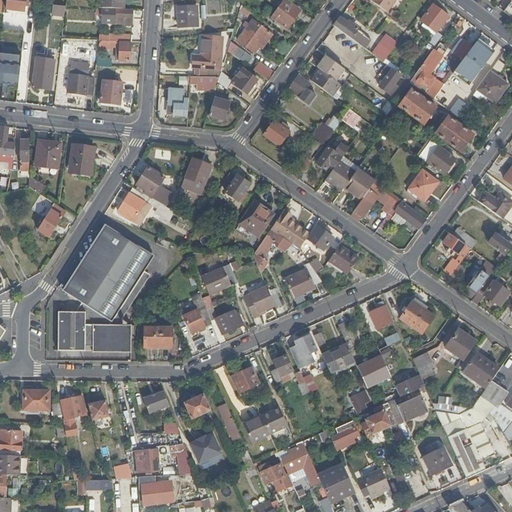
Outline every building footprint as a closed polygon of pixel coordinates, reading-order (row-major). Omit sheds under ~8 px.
[(8,0),(7,10),(24,12),(25,7),(28,8),(28,0),(8,0)] [(124,9),(124,0),(99,0),(99,8),(102,8),(124,9)] [(285,0),(272,17),(287,29),(301,11),(285,0)] [(369,0),(370,0),(386,12),(394,0),(369,0)] [(436,33),(437,32),(449,17),(433,5),(421,21),(436,33)] [(65,15),(66,7),(53,6),(52,14),(65,15)] [(197,8),(178,9),(179,28),(198,27),(197,8)] [(132,11),(102,9),(101,23),(123,24),(123,23),(126,23),(126,20),(132,20),(132,11)] [(340,18),(334,26),(364,49),(371,40),(357,29),(358,29),(350,22),(348,24),(340,18)] [(252,20),(238,41),(254,53),(264,40),(263,39),(269,32),(252,20)] [(443,36),(437,32),(436,33),(429,42),(435,46),(443,36)] [(116,42),(131,42),(132,36),(110,34),(109,41),(116,42)] [(493,42),(483,34),(477,42),(486,49),(488,50),(493,42)] [(388,35),(372,54),(383,62),(398,43),(388,35)] [(221,73),(224,63),(221,63),(222,38),(203,37),(202,57),(194,56),(193,68),(196,68),(196,76),(220,77),(221,73)] [(116,42),(109,41),(109,47),(119,47),(118,52),(117,52),(117,61),(120,61),(130,62),(131,44),(116,43),(116,42)] [(486,49),(477,42),(473,47),(483,54),(486,49)] [(228,52),(234,56),(239,48),(231,43),(228,52)] [(473,47),(469,52),(478,59),(483,54),(473,47)] [(433,51),(410,83),(418,88),(421,84),(430,90),(427,95),(433,100),(444,86),(429,75),(442,57),(433,51)] [(469,52),(444,86),(433,100),(444,108),(479,60),(478,59),(469,52)] [(332,97),(341,85),(338,82),(346,71),(326,56),(318,68),(321,70),(316,75),(311,82),(332,97)] [(33,88),(49,90),(52,63),(36,61),(33,88)] [(269,82),(275,74),(260,63),(254,71),(269,82)] [(377,77),(383,82),(393,69),(386,65),(377,77)] [(233,83),(248,94),(258,81),(243,69),(233,83)] [(383,98),(393,106),(401,96),(395,91),(398,87),(400,89),(407,80),(393,69),(383,82),(379,87),(387,93),(383,98)] [(477,91),(484,96),(495,104),(509,86),(491,72),(483,82),(477,91)] [(218,82),(228,89),(233,83),(221,73),(220,77),(218,82)] [(88,84),(88,78),(70,75),(68,93),(86,95),(87,91),(90,91),(91,85),(88,84)] [(299,75),(289,88),(301,97),(300,99),(309,105),(316,96),(307,89),(311,84),(299,75)] [(191,76),(181,76),(181,84),(189,85),(190,84),(191,76)] [(220,77),(196,76),(191,76),(190,84),(197,84),(212,85),(212,90),(216,90),(218,82),(220,77)] [(96,79),(88,78),(88,84),(91,85),(90,91),(87,91),(86,95),(94,96),(95,95),(96,79)] [(104,80),(96,79),(95,95),(102,96),(104,80)] [(123,82),(104,80),(102,96),(101,102),(121,104),(123,82)] [(400,89),(404,92),(410,83),(407,80),(400,89)] [(421,84),(418,88),(427,95),(430,90),(421,84)] [(332,97),(336,100),(345,87),(341,85),(332,97)] [(188,116),(189,99),(183,99),(184,89),(169,88),(168,104),(175,104),(174,115),(188,116)] [(411,90),(399,107),(424,126),(436,108),(411,90)] [(477,91),(473,96),(480,101),(484,96),(477,91)] [(216,98),(213,108),(210,117),(219,120),(220,118),(225,119),(228,108),(229,109),(231,103),(216,98)] [(393,106),(389,112),(399,120),(403,113),(393,106)] [(343,120),(354,130),(362,119),(350,110),(343,120)] [(448,117),(436,134),(461,153),(473,136),(448,117)] [(264,136),(280,147),(290,133),(274,121),(264,136)] [(324,145),(334,132),(323,124),(313,137),(324,145)] [(0,154),(13,157),(15,143),(0,142),(1,139),(6,140),(7,127),(0,126),(0,154)] [(20,171),(29,171),(30,140),(21,140),(20,148),(21,148),(21,161),(20,161),(20,171)] [(61,143),(38,141),(35,166),(58,168),(61,143)] [(431,142),(419,157),(444,175),(456,160),(431,142)] [(343,157),(348,149),(341,144),(335,153),(329,148),(317,164),(326,170),(330,165),(335,168),(340,161),(343,157)] [(93,158),(95,148),(73,145),(70,172),(89,175),(91,157),(93,158)] [(299,167),(305,171),(313,160),(308,156),(299,167)] [(357,171),(359,169),(343,157),(340,161),(356,173),(357,171)] [(204,186),(212,167),(193,160),(182,188),(193,192),(197,182),(204,186)] [(345,188),(356,173),(340,161),(335,168),(326,180),(332,185),(342,192),(343,191),(345,188)] [(511,167),(503,179),(511,185),(511,167)] [(369,175),(359,168),(359,169),(357,171),(367,177),(369,175)] [(144,195),(151,199),(164,179),(148,169),(137,186),(146,192),(144,195)] [(374,183),(367,177),(357,171),(356,173),(345,188),(353,193),(362,200),(374,183)] [(409,190),(425,202),(438,183),(423,171),(409,190)] [(230,172),(222,186),(227,189),(236,176),(230,172)] [(236,176),(227,189),(225,192),(241,204),(248,194),(245,192),(250,184),(237,175),(236,176)] [(29,177),(29,188),(30,188),(42,196),(47,189),(29,177)] [(384,188),(375,182),(374,183),(362,200),(350,216),(359,222),(376,198),(382,190),(384,188)] [(144,195),(132,188),(118,214),(133,223),(138,216),(140,218),(148,204),(171,217),(174,212),(172,211),(151,199),(144,195)] [(353,193),(345,188),(343,191),(351,196),(353,193)] [(47,189),(42,196),(46,199),(48,200),(52,193),(47,189)] [(389,213),(400,199),(394,195),(392,197),(382,190),(376,198),(386,205),(383,209),(389,213)] [(485,192),(478,202),(480,203),(486,196),(495,203),(501,195),(499,193),(494,199),(485,192)] [(486,196),(480,203),(501,219),(511,204),(511,203),(501,195),(495,203),(486,196)] [(50,238),(67,212),(59,207),(55,204),(48,200),(46,199),(37,213),(46,218),(38,231),(50,238)] [(420,230),(426,221),(403,205),(404,202),(400,199),(389,213),(379,228),(383,231),(397,213),(420,230)] [(255,203),(240,225),(258,238),(274,215),(255,203)] [(292,216),(284,210),(272,229),(293,244),(300,249),(307,238),(316,225),(309,221),(300,233),(291,226),(288,230),(284,227),(292,216)] [(309,239),(307,238),(300,249),(304,255),(307,252),(305,250),(309,244),(308,243),(309,241),(324,252),(334,239),(317,227),(309,239)] [(458,228),(452,235),(467,246),(471,249),(476,242),(458,228)] [(119,331),(119,326),(120,321),(148,278),(143,275),(153,259),(105,229),(65,292),(84,304),(77,313),(76,313),(71,318),(64,317),(64,352),(129,353),(129,338),(133,338),(134,327),(129,327),(129,331),(119,331)] [(254,256),(256,260),(259,256),(262,259),(273,243),(278,246),(277,248),(285,253),(293,244),(272,229),(254,256)] [(452,235),(449,233),(442,243),(460,256),(467,246),(452,235)] [(497,260),(501,262),(511,246),(511,243),(506,238),(504,241),(495,235),(489,243),(502,253),(497,260)] [(171,244),(159,238),(156,244),(168,250),(171,244)] [(340,245),(329,261),(349,274),(359,259),(340,245)] [(467,246),(460,256),(456,262),(460,265),(464,259),(471,249),(467,246)] [(316,259),(310,264),(312,267),(317,274),(323,269),(316,259)] [(444,271),(452,276),(460,265),(456,262),(452,259),(444,271)] [(496,268),(487,262),(468,288),(477,294),(479,291),(496,268)] [(238,284),(230,265),(201,277),(209,296),(238,284)] [(314,286),(322,282),(317,274),(312,267),(285,279),(293,298),(315,288),(314,286)] [(472,302),(478,306),(486,296),(491,300),(494,303),(500,307),(510,294),(494,282),(485,295),(479,291),(477,294),(472,302)] [(267,287),(244,297),(254,320),(260,317),(259,314),(266,311),(275,307),(269,292),(267,287)] [(275,289),(269,292),(275,307),(277,310),(283,307),(275,289)] [(206,310),(201,294),(191,298),(197,310),(205,328),(212,325),(211,322),(206,310)] [(426,311),(428,308),(414,298),(401,318),(422,334),(434,317),(426,311)] [(390,315),(384,302),(377,305),(379,309),(372,313),(376,322),(390,315)] [(213,307),(206,310),(211,322),(216,319),(223,334),(240,326),(233,311),(217,319),(213,307)] [(191,334),(205,328),(197,310),(184,316),(191,334)] [(345,322),(338,325),(344,337),(351,334),(345,322)] [(173,329),(146,328),(145,348),(173,349),(173,329)] [(446,347),(464,360),(477,343),(459,329),(453,338),(446,347)] [(326,343),(321,333),(314,336),(319,346),(326,343)] [(391,339),(377,345),(380,350),(389,346),(402,340),(398,333),(392,336),(394,340),(392,342),(391,339)] [(290,349),(300,369),(315,362),(311,353),(317,350),(310,335),(295,342),(297,346),(290,349)] [(323,355),(331,373),(356,362),(347,344),(323,355)] [(381,353),(382,356),(384,361),(394,357),(389,346),(380,350),(381,353)] [(435,369),(427,353),(413,360),(420,376),(421,376),(435,369)] [(271,371),(276,382),(282,379),(284,383),(292,379),(290,375),(287,376),(286,374),(293,370),(286,356),(274,362),(277,368),(271,371)] [(382,356),(358,367),(367,388),(392,377),(384,361),(382,356)] [(464,372),(486,388),(491,381),(498,372),(475,356),(464,372)] [(232,377),(240,393),(260,384),(252,367),(232,377)] [(421,376),(423,381),(437,375),(435,369),(421,376)] [(296,373),(300,384),(305,381),(301,371),(296,373)] [(411,393),(425,386),(423,381),(421,376),(420,376),(396,387),(401,397),(411,393)] [(303,396),(310,392),(306,383),(305,381),(300,384),(298,385),(303,396)] [(486,388),(481,395),(497,407),(499,404),(507,393),(491,381),(486,388)] [(50,390),(24,390),(23,410),(26,410),(26,414),(39,414),(39,410),(49,410),(50,390)] [(365,391),(351,398),(358,414),(368,410),(365,404),(370,401),(365,391)] [(150,414),(170,407),(165,392),(145,399),(150,414)] [(212,411),(204,393),(185,402),(192,419),(212,411)] [(388,403),(398,424),(429,410),(422,395),(413,398),(411,393),(401,397),(388,403)] [(472,408),(485,418),(490,412),(495,418),(508,440),(511,438),(511,413),(499,404),(497,407),(481,395),(472,408)] [(66,418),(64,419),(65,426),(67,436),(69,436),(77,434),(75,424),(70,425),(69,418),(86,414),(83,396),(62,400),(66,418)] [(105,400),(88,404),(93,420),(110,416),(105,400)] [(62,414),(61,403),(53,405),(55,416),(62,414)] [(241,436),(227,403),(218,407),(234,440),(241,436)] [(485,418),(472,408),(451,406),(438,404),(433,404),(444,427),(466,476),(484,468),(481,461),(495,455),(481,423),(485,418)] [(288,425),(280,407),(246,422),(254,440),(288,425)] [(376,414),(383,430),(393,426),(385,410),(376,414)] [(362,425),(368,437),(383,430),(376,414),(366,419),(367,422),(362,425)] [(331,437),(332,438),(337,450),(345,446),(343,443),(360,436),(353,421),(337,428),(340,433),(331,437)] [(65,426),(56,425),(58,438),(67,436),(65,426)] [(2,440),(0,440),(0,448),(21,450),(22,432),(3,430),(2,440)] [(328,430),(321,434),(325,442),(332,438),(331,437),(328,430)] [(221,453),(213,434),(206,437),(206,435),(196,439),(197,440),(190,443),(198,463),(221,453)] [(172,457),(187,453),(183,443),(171,446),(172,457)] [(429,455),(424,457),(432,475),(453,465),(445,447),(439,450),(436,443),(426,449),(429,455)] [(160,472),(159,462),(167,461),(165,447),(157,448),(157,450),(136,452),(138,473),(160,472)] [(319,476),(311,459),(305,461),(303,455),(299,447),(289,451),(291,457),(294,464),(288,467),(291,473),(305,466),(308,472),(307,473),(312,485),(321,481),(319,476)] [(133,478),(136,478),(131,450),(126,451),(129,464),(133,478)] [(0,475),(7,476),(20,476),(21,472),(22,457),(0,455),(0,475)] [(251,463),(249,456),(236,462),(239,469),(251,463)] [(22,457),(21,472),(28,473),(29,457),(22,457)] [(294,464),(291,457),(287,458),(285,460),(288,467),(294,464)] [(272,468),(281,464),(279,459),(270,463),(272,468)] [(72,463),(75,481),(80,481),(81,481),(78,462),(72,463)] [(293,485),(288,474),(286,475),(281,464),(272,468),(270,463),(259,468),(266,483),(273,481),(278,492),(293,485)] [(125,479),(133,478),(129,464),(122,465),(125,479)] [(330,501),(355,490),(344,465),(319,476),(321,481),(330,501)] [(390,489),(382,469),(363,478),(364,480),(370,495),(371,497),(390,489)] [(195,475),(198,486),(199,487),(213,485),(208,471),(195,473),(195,475)] [(188,478),(186,478),(187,487),(198,486),(195,475),(187,475),(188,478)] [(140,478),(140,485),(155,483),(155,477),(140,477),(140,478)] [(364,480),(358,483),(364,497),(370,495),(364,480)] [(166,498),(166,493),(165,487),(165,484),(160,485),(158,485),(154,485),(155,488),(144,490),(145,500),(161,499),(162,502),(167,502),(166,498)] [(0,511),(12,511),(13,499),(6,498),(0,498),(0,511)] [(275,511),(271,501),(255,508),(256,511),(275,511)] [(334,511),(330,502),(323,505),(325,511),(334,511)] [(470,511),(463,503),(452,507),(456,511),(470,511)]
